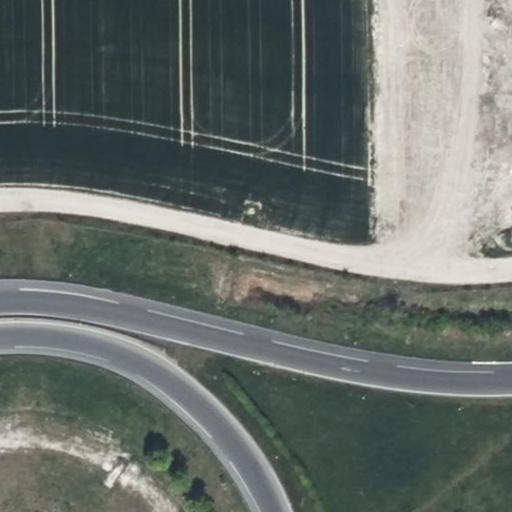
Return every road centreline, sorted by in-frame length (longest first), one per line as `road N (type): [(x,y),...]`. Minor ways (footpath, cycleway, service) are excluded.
road 1 (motorway): [(511,377),(356,371),(76,303),(0,299)]
road 2 (track): [(0,200),(127,210),(377,269),(511,270)]
road 3 (motorway): [(0,330),(98,341),(198,403),(255,465),(274,511)]
